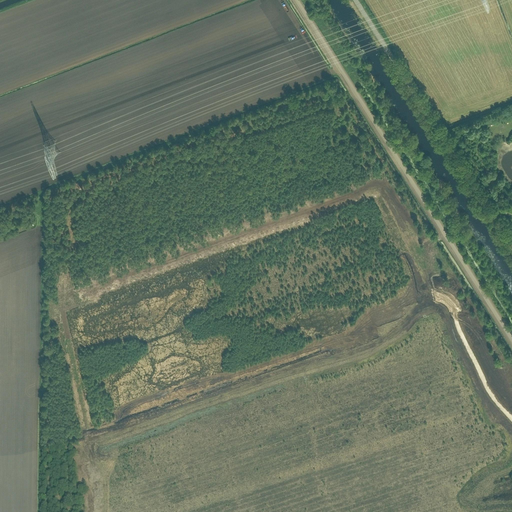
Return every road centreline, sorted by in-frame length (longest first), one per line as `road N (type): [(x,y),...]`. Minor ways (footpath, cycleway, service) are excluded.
road 1 (unclassified): [(511,340),(296,0)]
road 2 (unclassified): [(354,0),(511,248)]
